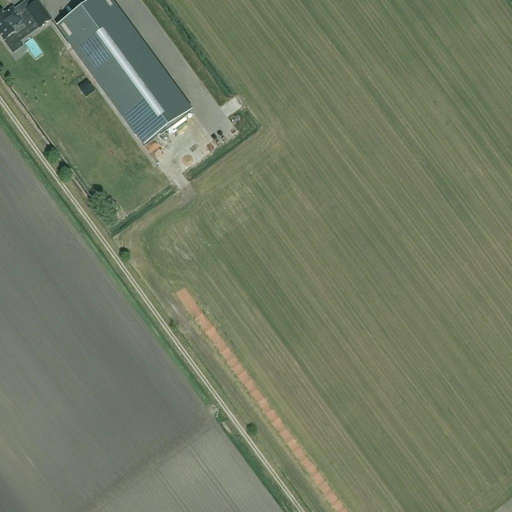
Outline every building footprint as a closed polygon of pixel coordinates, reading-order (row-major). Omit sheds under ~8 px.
[(143,147),(192,112),(117,9),(109,14),(98,0),(96,0),(65,23),(76,38),(68,44),(143,147)] [(40,29),(51,21),(38,3),(27,11),(27,12),(19,18),(13,10),(4,16),(2,13),(0,14),(0,35),(5,42),(13,35),(16,39),(36,24),(40,29)] [(185,132),(197,127),(194,120),(182,125),(185,132)] [(181,128),(169,131),(172,144),(184,141),(181,128)] [(153,144),(152,152),(163,153),(164,145),(153,144)] [(104,204),(114,220),(124,213),(114,197),(104,204)]
